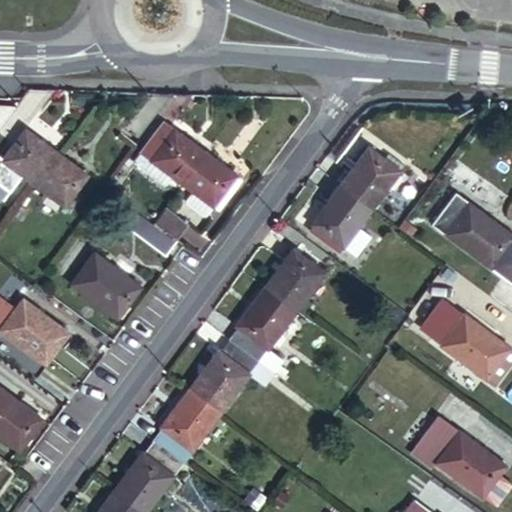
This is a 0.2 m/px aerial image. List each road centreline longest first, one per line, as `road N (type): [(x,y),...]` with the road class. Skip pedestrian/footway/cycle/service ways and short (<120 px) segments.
road 1 (residential): [(32,511),(352,85),(356,63)]
road 2 (tertiary): [(196,55),(356,63)]
road 3 (tertiary): [(359,50),(230,0)]
